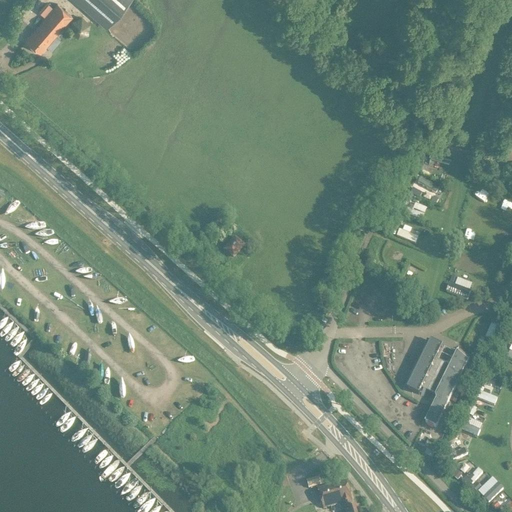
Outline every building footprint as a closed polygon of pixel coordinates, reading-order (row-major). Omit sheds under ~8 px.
[(128,0),(79,0),(107,25),(128,0)] [(25,38),(40,51),(72,14),(57,1),(53,6),(48,2),(42,9),(47,13),(25,38)] [(80,17),(70,19),(74,32),(83,29),(80,17)] [(448,164),(450,153),(430,149),(428,160),(448,164)] [(411,208),(406,206),(404,212),(421,218),(425,207),(413,203),(411,208)] [(234,257),(244,246),(236,239),(226,250),(234,257)] [(456,267),(451,277),(460,282),(465,272),(456,267)] [(459,350),(451,367),(436,359),(442,346),(431,340),(408,389),(419,394),(422,388),(437,395),(436,396),(437,398),(437,399),(426,422),(436,428),(469,360),(459,350)] [(494,405),(497,397),(482,391),(485,384),(479,382),(473,398),(494,405)] [(473,439),(474,427),(467,426),(466,439),(473,439)] [(319,476),(307,480),(310,488),(322,485),(319,476)] [(360,511),(359,506),(353,507),(352,500),(347,480),(318,489),(323,508),(344,503),(346,509),(343,510),(343,511),(360,511)]
